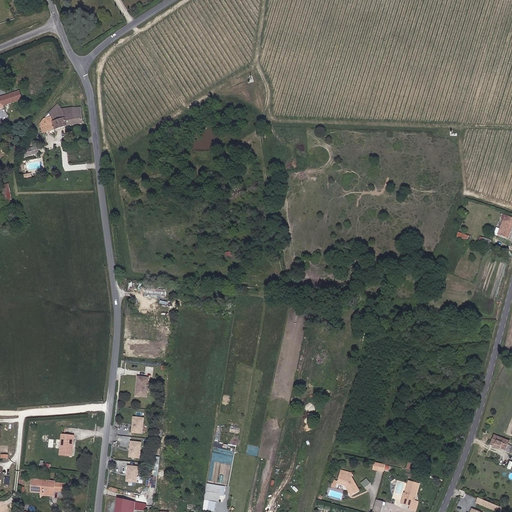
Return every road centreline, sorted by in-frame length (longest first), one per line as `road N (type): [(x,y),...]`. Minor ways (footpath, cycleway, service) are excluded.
road 1 (unclassified): [(98,511),(117,300),(88,84),(79,67)]
road 2 (tertiary): [(440,511),(511,290)]
